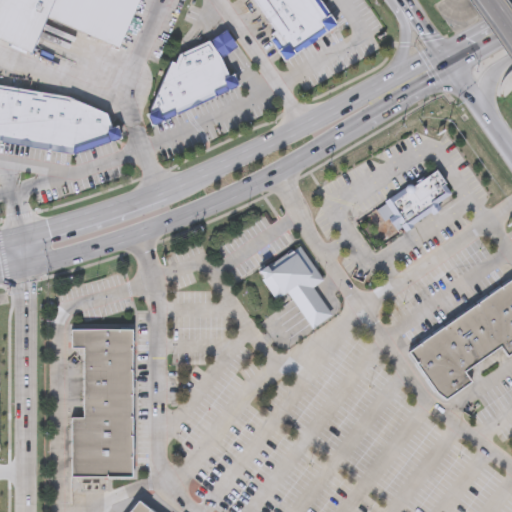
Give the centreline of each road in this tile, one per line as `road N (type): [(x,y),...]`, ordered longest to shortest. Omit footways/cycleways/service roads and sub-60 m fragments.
road 1 (secondary): [(441,54),(182,183)]
road 2 (residential): [(21,237),(24,511)]
road 3 (secondary): [(288,166),(454,72)]
road 4 (secondary): [(182,183),(21,237)]
road 5 (secondary): [(140,232),(288,166)]
road 6 (secondary): [(0,275),(140,232)]
